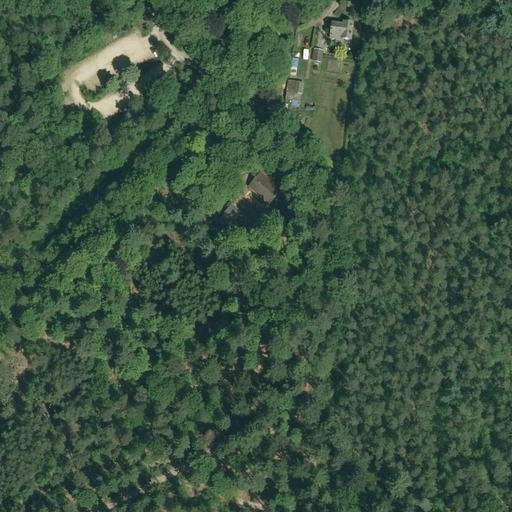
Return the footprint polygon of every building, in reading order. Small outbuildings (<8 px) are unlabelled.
[(341,39),(351,40),(353,24),(343,23),(343,25),(332,24),(330,41),(341,42),(341,39)] [(323,46),(322,58),(331,59),(332,47),(323,46)] [(321,63),(323,51),(314,49),(312,62),(321,63)] [(301,95),(303,83),(288,80),(285,100),(299,102),(300,95),(301,95)] [(282,190),(262,172),(250,186),(270,203),(282,190)] [(218,221),(239,239),(243,234),(222,216),(218,221)]
